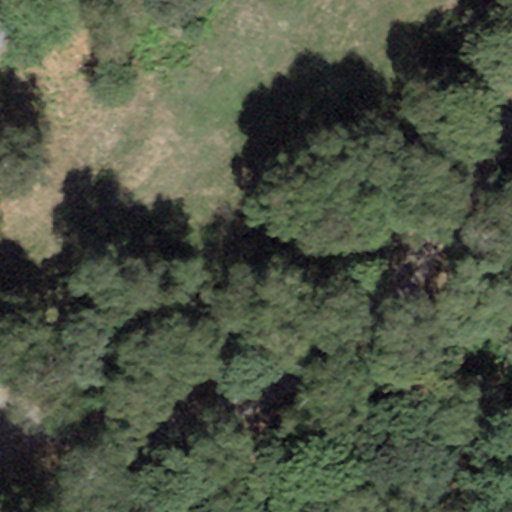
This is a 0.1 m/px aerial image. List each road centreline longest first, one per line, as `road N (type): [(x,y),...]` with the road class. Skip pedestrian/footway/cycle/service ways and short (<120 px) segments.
road 1 (unclassified): [(511,124),(425,229),(301,420),(248,436),(34,441),(0,380)]
road 2 (unclassified): [(65,0),(18,147),(0,174)]
